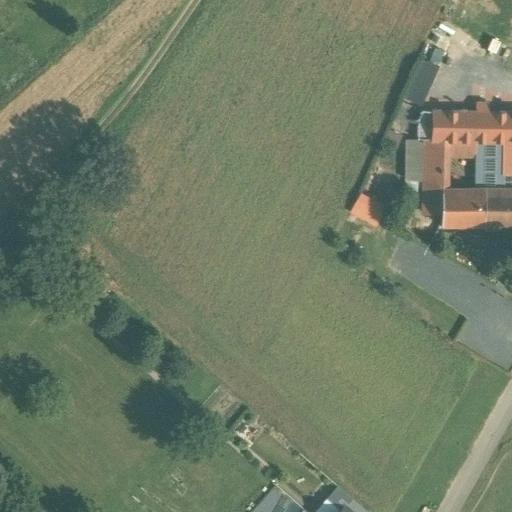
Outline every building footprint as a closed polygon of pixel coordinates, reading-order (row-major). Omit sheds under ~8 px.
[(422,59),(405,99),(420,105),(437,65),(422,59)] [(477,143),(477,114),(434,113),(433,141),(433,142),(441,142),(477,143)] [(511,114),(477,114),(477,143),(476,188),(484,188),(484,189),(486,189),(486,190),(498,190),(498,189),(500,189),(500,190),(511,190),(511,176),(504,176),(505,144),(511,143),(511,114)] [(441,142),(433,142),(433,141),(433,119),(421,118),(421,140),(408,140),(407,182),(423,182),(423,214),(441,214),(441,193),(443,193),(443,157),(441,157),(441,142)] [(511,190),(500,190),(500,189),(498,189),(498,190),(486,190),(486,189),(484,189),(483,189),(483,193),(483,227),(483,230),(486,230),(486,229),(498,229),(498,230),(501,230),(501,229),(511,229),(511,190)] [(483,193),(444,193),(443,193),(441,193),(441,214),(440,227),(483,227),(483,193)] [(82,271),(66,293),(89,309),(104,287),(82,271)] [(103,329),(117,312),(109,305),(95,322),(103,329)] [(364,511),(337,488),(327,500),(339,511),(342,511),(345,509),(347,511),(364,511)] [(339,511),(327,500),(317,511),(339,511)]
